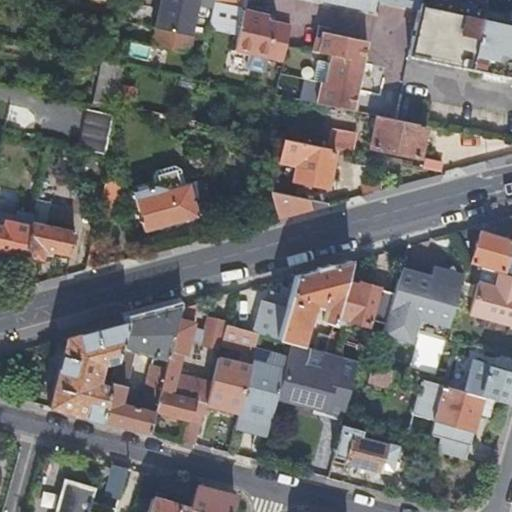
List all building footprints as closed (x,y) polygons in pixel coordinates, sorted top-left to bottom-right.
[(158,0),(153,26),(156,27),(190,34),(196,0),(158,0)] [(267,15),(242,9),(238,6),(213,0),(209,21),(238,28),(234,49),(247,52),(244,67),(265,71),(267,56),(282,59),(285,44),(289,25),(266,20),(267,15)] [(325,0),(375,10),(376,0),(385,0),(419,7),(420,0),(325,0)] [(481,0),(420,0),(419,7),(409,53),(484,70),(483,77),(498,80),(500,73),(511,75),(511,21),(482,15),(485,1),(481,0)] [(190,34),(156,27),(152,43),(188,51),(192,34),(190,34)] [(305,76),(300,98),(353,108),(357,86),(362,60),(366,39),(321,30),(319,38),(314,37),(312,50),(330,53),(328,60),(324,80),(319,79),(312,77),(305,76)] [(123,61),(125,54),(116,52),(114,59),(123,61)] [(116,95),(123,61),(114,59),(104,57),(97,91),(116,95)] [(324,80),(328,60),(316,57),(312,77),(319,79),(324,80)] [(104,153),(114,106),(89,101),(79,147),(104,153)] [(399,118),(395,117),(376,113),(370,145),(418,155),(424,123),(399,118)] [(333,148),(281,137),(276,160),(295,164),(291,179),(326,186),(333,148)] [(121,180),(105,176),(98,205),(115,208),(121,180)] [(199,180),(189,183),(194,200),(204,197),(199,180)] [(194,200),(189,183),(189,182),(169,187),(155,183),(132,189),(143,230),(198,215),(194,200)] [(308,208),(331,202),(269,188),(277,217),(308,208)] [(31,220),(32,216),(17,212),(16,220),(3,218),(2,225),(0,224),(0,249),(23,254),(24,255),(31,220)] [(511,215),(470,227),(479,230),(511,239),(511,215)] [(74,230),(31,220),(24,255),(41,258),(43,248),(69,254),(74,230)] [(511,239),(479,230),(469,262),(502,271),(511,239)] [(502,271),(511,273),(511,239),(502,271)] [(324,266),(294,275),(289,292),(276,338),(290,342),(299,345),(308,312),(312,313),(314,309),(311,308),(313,302),(327,306),(323,320),(333,323),(335,315),(344,282),(351,259),(324,266)] [(428,276),(400,268),(393,292),(384,323),(381,332),(411,341),(418,318),(447,326),(462,275),(430,266),(428,276)] [(472,313),(510,324),(511,318),(511,274),(500,271),(496,286),(481,282),(472,313)] [(357,285),(344,282),(335,315),(367,324),(369,319),(384,323),(393,292),(358,283),(357,285)] [(256,333),(259,334),(276,338),(289,292),(279,289),(275,303),(263,300),(256,333)] [(258,299),(250,331),(256,333),(263,300),(258,299)] [(147,432),(149,433),(154,411),(159,390),(177,318),(180,306),(159,311),(125,320),(114,362),(108,388),(100,419),(147,431),(147,432)] [(199,343),(219,348),(220,343),(225,325),(226,322),(206,316),(202,330),(201,334),(197,332),(198,330),(192,328),(192,327),(193,323),(177,318),(159,390),(196,399),(205,401),(207,392),(210,382),(176,372),(181,352),(185,354),(189,339),(199,342),(199,343)] [(114,362),(125,320),(64,337),(47,406),(100,419),(108,388),(103,387),(104,383),(98,381),(101,371),(97,371),(101,366),(114,362)] [(250,331),(225,325),(220,343),(243,348),(239,363),(216,357),(210,382),(207,392),(205,401),(204,404),(238,412),(251,361),(259,334),(256,333),(250,331)] [(319,332),(314,349),(325,352),(329,335),(319,332)] [(290,342),(278,392),(325,406),(324,410),(342,415),(351,379),(356,360),(325,352),(314,349),(299,345),(290,342)] [(472,360),(471,365),(487,370),(489,365),(472,360)] [(238,412),(236,420),(269,429),(278,392),(284,369),(251,361),(238,412)] [(392,370),(372,365),(370,364),(366,380),(388,386),(392,370)] [(495,398),(509,402),(511,391),(511,371),(489,365),(487,370),(471,365),(464,390),(483,395),(484,395),(495,398)] [(443,384),(434,381),(431,393),(439,396),(443,384)] [(439,396),(433,419),(445,422),(437,450),(466,458),(470,444),(474,430),(479,412),(484,395),(483,395),(464,390),(444,384),(443,384),(439,396)] [(191,420),(196,399),(159,390),(154,411),(187,419),(191,420)] [(495,398),(484,395),(479,412),(490,415),(495,398)] [(204,404),(205,401),(196,399),(191,420),(187,419),(182,441),(194,444),(194,443),(203,410),(204,404)] [(421,446),(340,424),(332,460),(380,472),(381,468),(391,470),(397,450),(418,456),(421,446)] [(126,468),(111,464),(102,494),(117,499),(126,468)] [(85,511),(93,486),(64,477),(54,511),(85,511)] [(230,494),(193,485),(186,507),(184,511),(229,511),(233,499),(230,494)] [(184,511),(186,507),(176,504),(177,499),(153,492),(152,497),(149,496),(144,511),(184,511)]
